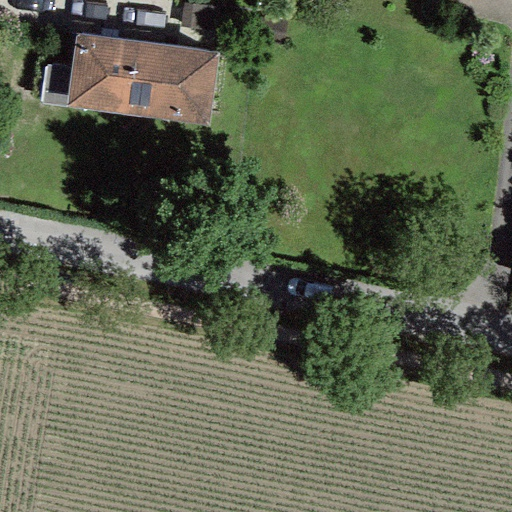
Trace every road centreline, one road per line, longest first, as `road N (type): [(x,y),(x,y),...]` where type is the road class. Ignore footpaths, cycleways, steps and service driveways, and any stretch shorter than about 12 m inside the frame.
road 1 (residential): [(511,347),(0,241)]
road 2 (unknown): [(497,344),(511,214)]
